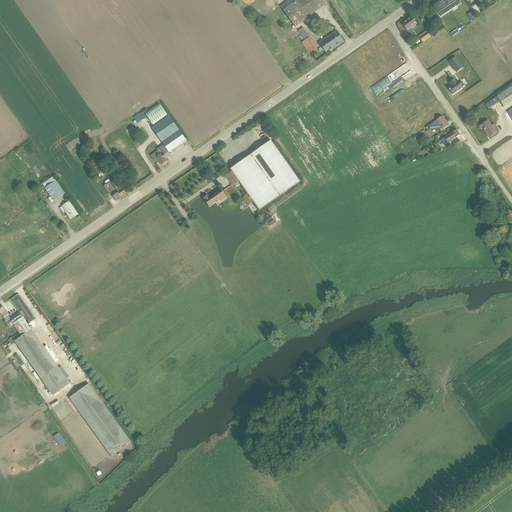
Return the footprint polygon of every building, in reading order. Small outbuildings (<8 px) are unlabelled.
[(289,0),(281,7),(296,27),(325,6),(320,0),(289,0)] [(451,10),(443,0),(442,0),(434,6),(441,17),(451,10)] [(443,0),(451,10),(461,3),(458,0),(443,0)] [(475,4),(471,7),(477,15),(480,12),(475,4)] [(470,23),(474,20),(470,12),(465,15),(470,23)] [(411,17),(402,24),(411,37),(414,35),(411,30),(417,24),(411,17)] [(303,28),(298,31),(305,41),(301,43),(308,53),(317,48),(303,28)] [(454,29),(447,34),(450,37),(457,32),(454,29)] [(336,31),(319,43),(325,52),(329,49),(330,51),(333,49),(344,42),(336,31)] [(426,31),(418,37),(423,43),(434,35),(432,32),(429,34),(426,31)] [(456,57),(449,62),(457,73),(463,68),(456,57)] [(374,88),(377,92),(379,90),(387,85),(382,78),(374,83),(376,86),(374,88)] [(396,78),(387,86),(390,89),(399,82),(396,78)] [(451,86),(448,88),(449,90),(453,95),(463,88),(465,86),(462,82),(460,83),(459,81),(457,82),(455,79),(449,83),(451,86)] [(497,97),(485,105),(489,110),(500,101),(505,108),(511,102),(511,86),(497,97)] [(159,103),(145,113),(153,125),(167,115),(159,103)] [(143,112),(134,118),(137,123),(147,117),(143,112)] [(158,151),(151,156),(155,162),(157,164),(160,162),(162,165),(165,164),(164,163),(167,161),(165,158),(166,158),(164,155),(169,152),(169,153),(186,141),(169,116),(152,128),(164,145),(157,150),(158,151)] [(441,118),(428,127),(431,132),(435,129),(437,132),(442,128),(443,129),(448,125),(442,116),(441,117),(441,118)] [(488,120),(479,127),(481,130),(483,129),(489,138),(499,132),(495,127),(494,128),(488,120)] [(448,143),(456,138),(460,135),(457,130),(444,139),(441,140),(444,145),(448,143)] [(231,172),(226,176),(233,186),(235,185),(237,188),(241,185),(248,194),(243,198),(248,206),(253,202),(259,211),(300,182),(271,141),(230,170),(231,172)] [(97,162),(92,165),(99,175),(100,178),(105,174),(97,162)] [(111,183),(121,197),(126,193),(123,189),(123,188),(120,183),(117,185),(116,183),(119,181),(117,179),(116,179),(112,174),(108,177),(111,182),(111,183)] [(45,188),(56,181),(53,177),(42,185),(45,188)] [(121,197),(111,183),(110,182),(109,180),(105,182),(107,184),(103,186),(109,195),(111,194),(116,200),(121,197)] [(56,181),(45,188),(51,197),(49,199),(52,203),(65,194),(56,181)] [(208,196),(204,199),(210,208),(214,205),(214,204),(220,200),(221,201),(226,197),(221,190),(210,198),(208,196)] [(69,202),(60,208),(63,213),(65,212),(71,220),(78,214),(69,202)] [(508,213),(499,219),(501,221),(505,218),(510,225),(509,226),(511,229),(511,213),(509,215),(508,213)] [(506,237),(499,241),(505,250),(511,245),(511,244),(511,243),(510,243),(506,237)] [(0,305),(0,312),(1,315),(8,324),(10,324),(11,326),(13,325),(22,337),(15,342),(53,396),(70,384),(28,324),(36,319),(19,294),(11,300),(19,312),(11,319),(1,305),(0,305)] [(89,384),(69,398),(111,456),(131,442),(89,384)] [(38,392),(36,393),(43,403),(45,401),(38,392)] [(52,436),(58,447),(64,444),(57,433),(52,436)] [(488,464),(493,469),(499,465),(495,459),(488,464)]
